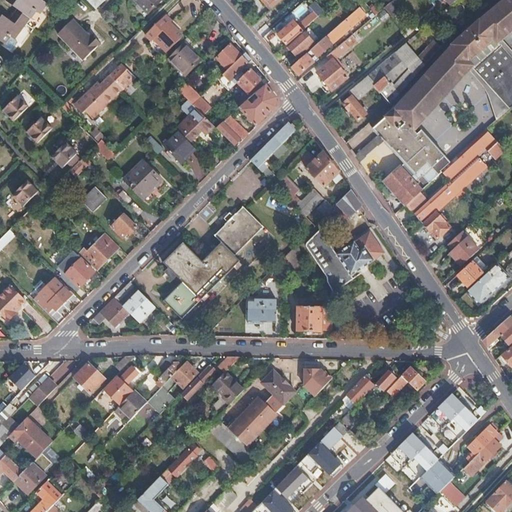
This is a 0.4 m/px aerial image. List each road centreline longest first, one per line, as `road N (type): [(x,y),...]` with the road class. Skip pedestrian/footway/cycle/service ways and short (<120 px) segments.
road 1 (residential): [(460,356),(50,350)]
road 2 (residential): [(50,350),(298,101)]
road 3 (tertiary): [(298,101),(468,342)]
road 4 (residential): [(316,511),(451,379),(460,356)]
road 5 (unknown): [(376,351),(244,501)]
road 6 (tertiary): [(212,0),(298,101)]
